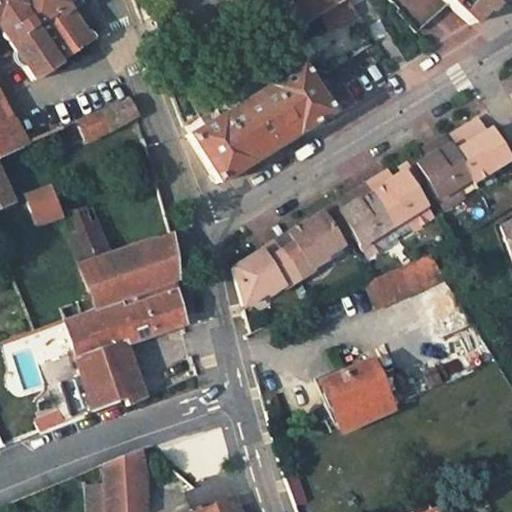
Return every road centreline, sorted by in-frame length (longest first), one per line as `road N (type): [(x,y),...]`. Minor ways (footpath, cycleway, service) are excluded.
road 1 (unclassified): [(203,232),(511,43)]
road 2 (residential): [(0,476),(240,390)]
road 3 (unclassified): [(203,232),(110,0)]
road 4 (unclassified): [(240,390),(203,232)]
road 5 (unclassified): [(275,511),(240,390)]
